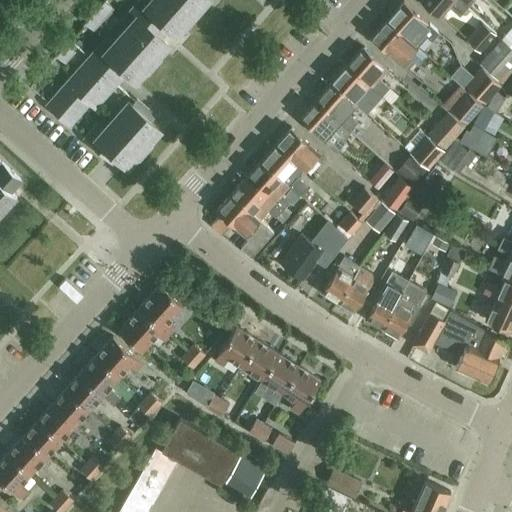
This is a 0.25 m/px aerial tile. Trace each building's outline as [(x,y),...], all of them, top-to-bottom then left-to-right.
[(107,38),(49,103),(68,121),(88,98),(89,98),(97,89),(103,95),(111,85),(124,69),(135,79),(167,42),(159,35),(167,26),(175,33),(204,0),(140,0),(123,20),(128,25),(112,43),(107,38)] [(104,0),(94,11),(102,17),(111,7),(104,0)] [(458,15),(466,7),(458,0),(422,0),(437,13),(445,4),(458,15)] [(402,2),(387,19),(412,43),(413,42),(417,46),(426,36),(431,40),(439,31),(420,17),(402,2)] [(94,11),(85,21),(92,28),(102,17),(94,11)] [(406,69),(414,61),(418,65),(427,55),(417,46),(413,42),(412,43),(387,19),(371,37),(406,69)] [(481,23),(466,39),(479,51),(494,34),(481,23)] [(500,40),(480,62),(502,83),(511,69),(511,26),(500,40)] [(66,43),(56,54),(63,61),(73,50),(66,43)] [(346,64),(380,95),(381,95),(388,87),(378,78),(387,68),(362,46),(346,64)] [(346,64),(331,81),(355,104),(364,112),(380,95),(346,64)] [(480,70),(465,87),(482,102),(497,85),(480,70)] [(314,100),(349,132),(351,130),(350,129),(357,121),(347,112),(355,104),(331,81),(314,100)] [(97,89),(89,98),(95,103),(103,95),(97,89)] [(483,103),(481,106),(485,110),(487,107),(493,110),(494,110),(496,111),(505,95),(495,89),(486,105),(483,103)] [(466,90),(450,108),(464,121),(480,103),(466,90)] [(112,119),(142,146),(159,127),(150,119),(153,115),(136,100),(133,104),(129,101),(112,119)] [(349,132),(314,100),(299,117),(337,151),(345,142),(342,139),(349,132)] [(484,128),(493,110),(487,107),(485,110),(481,106),(473,121),(484,128)] [(447,145),(464,125),(447,110),(428,131),(447,145)] [(126,164),(142,146),(112,119),(104,128),(99,123),(87,137),(113,160),(117,156),(126,164)] [(466,128),(459,141),(472,148),(483,129),(475,125),(473,124),(470,130),(466,128)] [(274,144),(302,169),(302,168),(303,169),(314,156),(322,163),(326,159),(290,127),(274,144)] [(444,147),(425,133),(409,151),(431,166),(444,147)] [(454,139),(440,159),(458,172),(465,163),(471,167),(478,156),(454,139)] [(260,161),(287,185),(288,184),(299,194),(307,184),(297,175),(302,169),(274,144),(260,161)] [(395,168),(413,183),(427,167),(409,152),(395,168)] [(260,161),(245,177),(280,209),(287,215),(295,207),(288,201),(280,194),(287,185),(260,161)] [(20,181),(0,163),(0,162),(0,215),(17,197),(11,191),(20,181)] [(377,171),(369,179),(377,187),(385,178),(377,171)] [(230,193),(258,218),(266,209),(274,216),(280,209),(245,177),(230,193)] [(424,178),(414,191),(428,202),(438,189),(424,178)] [(350,209),(348,211),(361,223),(380,200),(363,186),(350,200),(363,211),(358,216),(350,209)] [(230,193),(215,210),(235,227),(247,238),(240,247),(250,257),(264,241),(273,232),(266,226),(258,218),(230,193)] [(422,205),(408,195),(399,210),(413,219),(422,205)] [(379,231),(395,212),(380,200),(364,220),(379,231)] [(348,211),(334,228),(346,239),(347,239),(361,223),(348,211)] [(396,211),(384,232),(396,239),(408,218),(396,211)] [(218,215),(210,224),(221,233),(228,225),(218,215)] [(326,221),(311,241),(323,250),(317,259),(325,265),(346,239),(334,228),(326,221)] [(409,234),(427,245),(434,232),(416,221),(409,234)] [(301,233),(281,261),(303,277),(317,259),(323,250),(311,241),(301,233)] [(435,235),(431,243),(445,250),(449,242),(435,235)] [(497,248),(509,253),(511,254),(511,241),(502,236),(497,248)] [(452,275),(465,247),(453,242),(440,270),(452,275)] [(488,266),(503,274),(511,278),(511,254),(509,253),(505,261),(493,255),(488,266)] [(320,292),(336,301),(351,275),(353,271),(354,272),(360,264),(343,254),(341,257),(336,266),(332,264),(325,275),(329,278),(320,292)] [(351,275),(336,301),(352,311),(360,296),(364,299),(371,286),(367,284),(372,275),(373,273),(360,264),(354,272),(353,271),(351,275)] [(373,302),(365,318),(381,327),(408,279),(392,270),(380,291),(376,288),(369,300),(373,302)] [(487,280),(482,291),(492,296),(483,318),(510,330),(511,325),(511,278),(503,274),(498,285),(487,280)] [(408,279),(381,327),(397,336),(405,320),(409,322),(419,304),(417,303),(424,289),(424,288),(408,279)] [(437,281),(430,297),(440,302),(448,286),(437,281)] [(139,307),(169,333),(174,327),(168,321),(183,304),(160,283),(139,307)] [(163,340),(169,333),(139,307),(118,330),(141,350),(156,333),(163,340)] [(439,330),(497,361),(505,341),(451,309),(445,319),(439,330)] [(487,381),(497,361),(439,330),(445,319),(430,311),(412,343),(427,352),(434,341),(460,353),(454,365),(487,381)] [(228,355),(241,364),(257,338),(236,325),(215,358),(223,363),(228,355)] [(97,353),(120,373),(129,364),(135,370),(142,362),(113,336),(97,353)] [(257,338),(241,364),(262,377),(278,351),(257,338)] [(187,349),(200,360),(206,353),(193,342),(187,349)] [(193,367),(200,360),(187,349),(180,356),(193,367)] [(278,351),(262,377),(282,390),(298,365),(278,351)] [(82,370),(117,401),(121,397),(109,386),(120,373),(97,353),(82,370)] [(298,365),(282,390),(296,398),(291,406),(299,411),(320,378),(298,365)] [(172,369),(168,374),(176,382),(184,374),(178,369),(172,369)] [(67,386),(90,407),(102,394),(114,405),(117,401),(82,370),(67,386)] [(52,403),(75,424),(90,407),(67,386),(52,403)] [(146,395),(159,405),(162,401),(149,390),(146,395)] [(205,406),(214,411),(221,398),(213,392),(205,406)] [(150,415),(159,405),(146,395),(128,416),(139,426),(149,414),(150,415)] [(221,398),(214,411),(222,415),(229,402),(221,398)] [(37,420),(60,440),(75,424),(52,403),(37,420)] [(248,430),(257,436),(265,422),(255,416),(248,430)] [(161,449),(178,458),(221,483),(239,451),(179,417),(161,449)] [(22,437),(45,457),(60,440),(37,420),(22,437)] [(265,422),(257,436),(264,439),(272,425),(265,422)] [(116,429),(128,439),(132,435),(120,424),(116,429)] [(120,449),(128,439),(116,429),(108,438),(120,449)] [(278,432),(271,444),(288,453),(291,448),(295,442),(278,432)] [(7,453),(30,474),(45,457),(22,437),(7,453)] [(150,458),(171,470),(177,460),(156,448),(150,458)] [(250,494),(260,476),(267,465),(242,451),(236,462),(226,480),(250,494)] [(21,484),(30,474),(7,453),(0,461),(0,478),(21,497),(27,490),(21,484)] [(85,462),(97,473),(104,465),(92,454),(85,462)] [(144,468),(165,481),(171,470),(150,458),(144,468)] [(92,479),(97,473),(85,462),(80,468),(92,479)] [(138,479),(159,491),(165,481),(144,468),(138,479)] [(328,483),(327,485),(352,497),(353,494),(356,496),(362,481),(334,468),(328,483)] [(132,489),(153,501),(159,491),(138,479),(132,489)] [(440,511),(450,491),(426,480),(412,511),(404,507),(401,511),(440,511)] [(327,485),(314,511),(344,511),(352,497),(327,485)] [(55,495),(68,506),(74,499),(61,488),(55,495)] [(126,500),(147,511),(153,501),(132,489),(126,500)] [(61,511),(62,511),(68,506),(55,495),(49,502),(61,511)] [(120,510),(123,511),(146,511),(147,511),(126,500),(120,510)]
